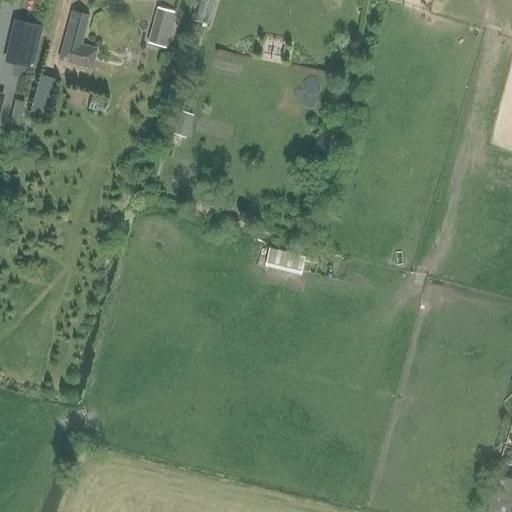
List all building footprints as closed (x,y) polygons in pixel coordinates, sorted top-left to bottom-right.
[(166,49),(176,13),(156,8),(147,43),(166,49)] [(93,70),(98,49),(82,44),(89,16),(72,11),(58,61),(93,70)] [(12,59),(25,63),(36,24),(13,17),(6,41),(17,44),(12,59)] [(38,71),(30,112),(53,116),(61,75),(38,71)] [(21,98),(16,120),(26,122),(31,101),(21,98)] [(305,257),(270,248),(265,266),(301,275),(305,257)] [(487,511),(511,511),(511,478),(498,475),(487,511)]
